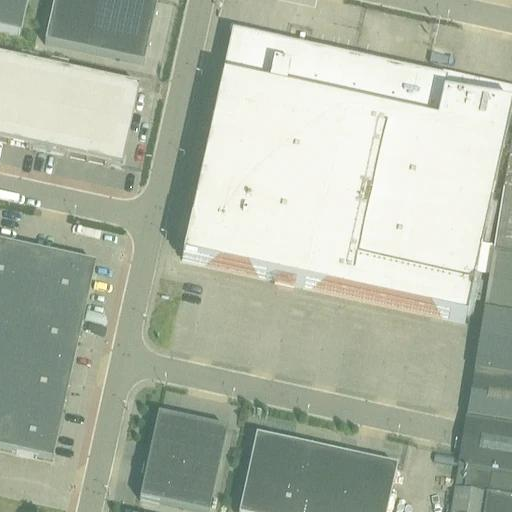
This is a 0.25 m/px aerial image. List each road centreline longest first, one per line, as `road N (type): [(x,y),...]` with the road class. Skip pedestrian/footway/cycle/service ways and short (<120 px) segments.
road 1 (unclassified): [(123,362),(451,434)]
road 2 (unclassified): [(203,0),(155,219)]
road 3 (unclassified): [(155,219),(0,186)]
road 4 (unclassified): [(123,362),(90,511)]
road 5 (unclassified): [(155,219),(123,362)]
